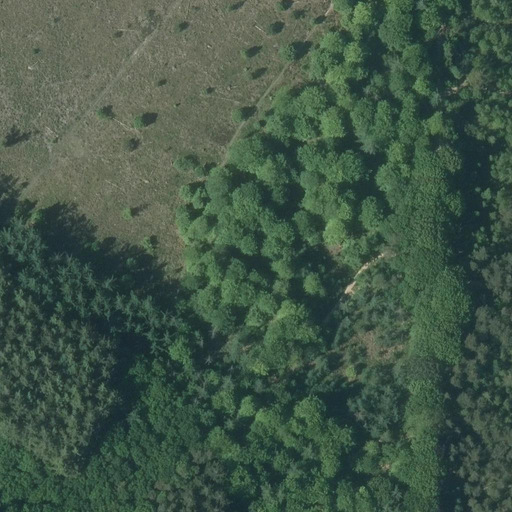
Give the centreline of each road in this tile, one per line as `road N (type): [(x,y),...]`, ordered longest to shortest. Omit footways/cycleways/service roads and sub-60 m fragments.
road 1 (track): [(425,511),(437,87)]
road 2 (track): [(158,367),(77,332),(0,278)]
road 3 (track): [(158,367),(196,424),(227,511)]
road 4 (track): [(305,349),(214,473)]
road 5 (track): [(305,349),(263,344),(158,367)]
road 6 (track): [(511,286),(431,287),(406,261),(373,255)]
road 7 (track): [(373,255),(437,151)]
